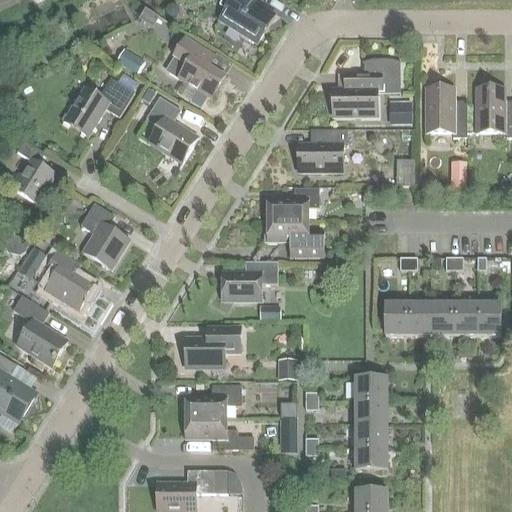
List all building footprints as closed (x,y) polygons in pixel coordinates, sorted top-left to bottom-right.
[(252,3),(253,0),(223,0),(223,1),(230,5),(218,23),(256,47),(275,17),(252,3)] [(225,80),(207,69),(214,59),(185,41),(173,59),(176,61),(168,75),(178,81),(178,82),(211,102),(225,80)] [(124,52),(116,64),(137,77),(144,65),(124,52)] [(366,65),(366,77),(345,77),(345,93),(336,93),(336,120),(377,119),(377,93),(397,93),(397,65),(401,66),(401,65),(392,62),(382,61),(372,62),(362,65),(363,66),(366,65)] [(119,121),(134,96),(111,81),(99,100),(84,90),(63,124),(88,140),(105,112),(119,121)] [(156,96),(148,91),(142,101),(149,106),(156,96)] [(454,104),(454,95),(427,95),(427,136),(453,136),(453,140),(466,140),(467,104),(454,104)] [(511,103),(503,104),(503,95),(477,95),(477,136),(503,136),(503,140),(511,140),(511,103)] [(198,141),(173,125),(180,113),(159,100),(146,122),(158,129),(148,146),(182,167),(198,141)] [(390,105),(390,128),(412,128),(412,105),(390,105)] [(347,149),(347,133),(310,133),(310,148),(301,148),(301,175),(343,175),(343,149),(347,149)] [(36,207),(55,177),(38,167),(45,156),(24,143),(17,155),(31,163),(21,178),(18,176),(10,190),(36,207)] [(414,189),(414,163),(396,163),(396,189),(414,189)] [(451,165),(451,177),(467,177),(467,165),(451,165)] [(268,203),(268,224),(308,224),(308,211),(319,211),(319,191),(294,191),(294,203),(268,203)] [(130,243),(107,229),(113,218),(94,207),(80,229),(94,237),(82,256),(111,273),(130,243)] [(294,243),(294,256),(294,260),(323,260),(323,256),(323,236),(308,236),(308,224),(268,224),(268,231),(264,231),(264,246),(282,246),(282,243),(294,243)] [(33,252),(26,263),(39,271),(46,259),(33,252)] [(93,291),(73,279),(79,268),(57,254),(45,273),(54,279),(44,294),(78,315),(93,291)] [(400,261),(400,274),(408,274),(408,261),(400,261)] [(408,261),(408,274),(417,274),(417,261),(408,261)] [(445,261),(445,274),(454,274),(454,261),(445,261)] [(463,274),(463,261),(454,261),(454,274),(463,274)] [(477,274),(486,274),(486,261),(477,261),(477,274)] [(245,277),(223,277),(223,303),(262,303),(262,288),(278,288),(278,265),(245,265),(245,277)] [(67,344),(41,328),(49,316),(22,299),(13,314),(32,325),(17,349),(51,370),(67,344)] [(408,307),(385,307),(385,340),(409,340),(408,307)] [(431,340),(431,307),(408,307),(409,340),(431,340)] [(454,340),(454,307),(431,307),(431,340),(454,340)] [(454,340),(456,340),(477,339),(477,307),(454,307),(454,340)] [(477,339),(501,339),(501,307),(477,307),(477,339)] [(281,309),(260,309),(260,324),(281,324),(281,309)] [(213,343),(186,344),(186,370),(225,370),(225,356),(241,356),(241,331),(213,331),(213,343)] [(0,413),(18,424),(34,397),(8,381),(16,369),(0,358),(0,413)] [(298,383),(298,362),(278,362),(278,383),(298,383)] [(388,405),(388,381),(355,381),(355,405),(388,405)] [(186,401),(186,423),(227,423),(227,409),(242,409),(242,388),(212,388),(212,401),(186,401)] [(305,396),(305,405),(318,405),(318,396),(305,396)] [(305,405),(305,413),(318,413),(318,405),(305,405)] [(388,405),(355,405),(355,428),(388,428),(388,405)] [(280,406),(280,421),(297,421),(297,406),(280,406)] [(297,422),(280,422),(280,456),(297,456),(297,422)] [(227,433),(227,423),(186,423),(186,441),(212,441),(212,453),(254,453),(254,440),(238,440),(238,433),(227,433)] [(388,428),(355,428),(355,451),(388,450),(388,428)] [(305,442),(305,450),(318,450),(318,442),(305,442)] [(305,450),(305,459),(318,459),(318,450),(305,450)] [(355,474),(388,474),(388,450),(355,451),(355,474)] [(157,487),(157,511),(196,511),(196,497),(215,497),(228,497),(228,474),(215,474),(187,474),(187,487),(157,487)] [(228,474),(228,497),(241,497),(241,490),(241,488),(241,486),(240,484),(239,481),(238,479),(236,478),(234,476),(232,475),(231,474),(228,474)] [(387,511),(388,494),(355,494),(355,511),(387,511)]
